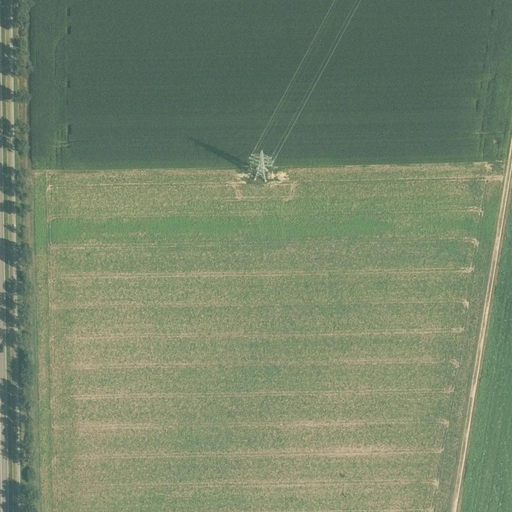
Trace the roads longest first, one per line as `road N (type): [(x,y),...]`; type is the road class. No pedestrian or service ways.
road 1 (track): [(29,0),(35,511)]
road 2 (track): [(451,511),(511,148)]
